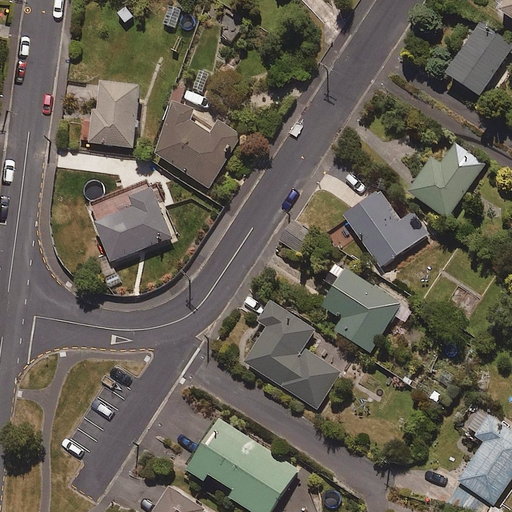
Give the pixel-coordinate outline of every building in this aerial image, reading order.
[(511,0),(504,0),(501,7),(511,14),(511,0)] [(176,27),(183,8),(170,4),(167,13),(157,10),(154,20),(176,27)] [(511,41),(482,21),(448,70),(483,95),(511,52),(511,41)] [(138,147),(144,83),(103,79),(100,108),(95,107),(91,142),(138,147)] [(199,108),(176,99),(157,152),(209,186),(243,134),(220,119),(212,131),(195,120),(199,108)] [(491,165),(459,143),(445,164),(433,156),(408,191),(451,221),(491,165)] [(136,206),(96,221),(111,260),(175,236),(156,187),(132,196),(136,206)] [(382,190),(347,214),(380,264),(429,232),(415,210),(401,219),(382,190)] [(406,303),(350,268),(326,306),(344,317),(336,330),(373,354),(406,303)] [(275,299),(261,320),(269,326),(245,361),(320,411),(346,373),(307,347),(319,329),(275,299)] [(511,478),(511,427),(493,414),(479,433),(488,439),(460,478),(494,503),(511,478)] [(271,511),(301,468),(222,418),(190,468),(210,481),(214,474),(236,488),(231,495),(257,511),(271,511)] [(206,511),(210,507),(176,484),(157,511),(206,511)]
